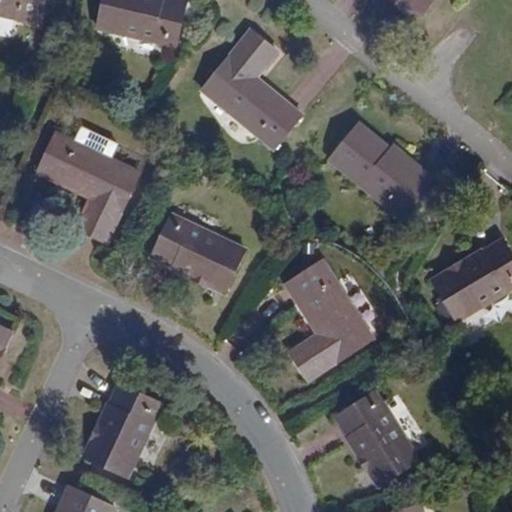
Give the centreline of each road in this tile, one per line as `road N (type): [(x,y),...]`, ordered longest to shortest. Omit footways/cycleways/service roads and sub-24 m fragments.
road 1 (residential): [(299,511),(261,434),(202,365),(90,305)]
road 2 (residential): [(305,0),(511,167)]
road 3 (residential): [(90,305),(0,507)]
